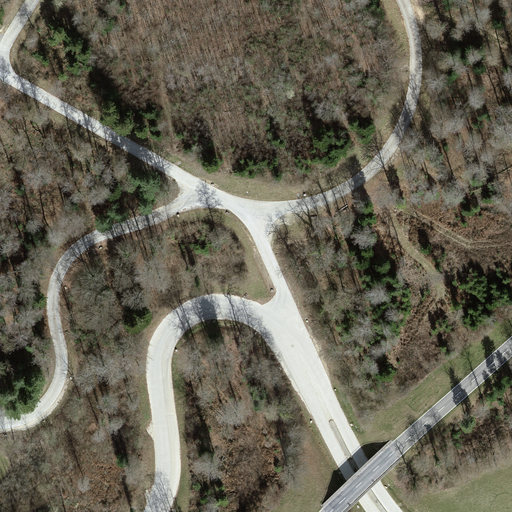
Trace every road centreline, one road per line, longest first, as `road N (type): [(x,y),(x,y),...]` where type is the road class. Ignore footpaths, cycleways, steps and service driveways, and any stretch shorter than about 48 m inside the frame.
road 1 (track): [(0,60),(18,83),(203,193),(272,209),(331,200),(390,157),(413,107),(415,59),(404,0)]
road 2 (track): [(0,425),(29,421),(53,402),(61,378),(53,288),(64,259),(85,241),(203,193)]
road 3 (track): [(290,337),(225,307),(176,322),(159,368),(168,454),(157,511)]
road 4 (secondary): [(511,347),(331,511)]
road 5 (track): [(290,337),(385,511)]
road 6 (track): [(246,207),(281,286),(290,337)]
